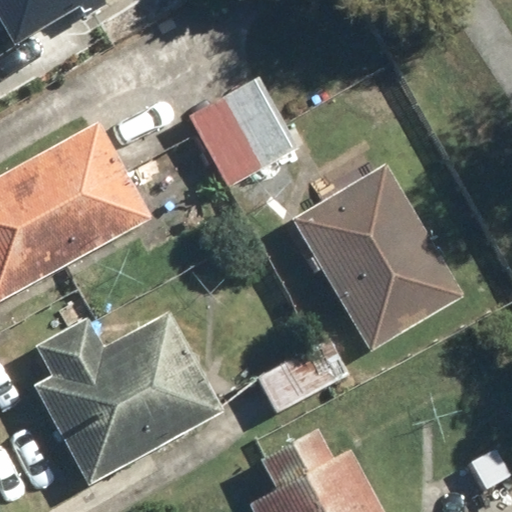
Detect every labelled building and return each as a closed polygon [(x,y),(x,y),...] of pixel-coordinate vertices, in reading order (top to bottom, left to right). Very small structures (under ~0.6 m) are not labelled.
[(0,0),(0,55),(33,40),(106,0),(0,0)] [(254,83),(180,124),(220,195),(294,154),(254,83)] [(86,128),(0,174),(0,302),(140,227),(86,128)] [(379,175),(282,228),(358,366),(455,313),(379,175)] [(23,355),(39,384),(21,393),(74,495),(212,424),(159,323),(95,356),(78,326),(23,355)] [(320,337),(242,382),(266,423),(343,378),(320,337)] [(305,436),(247,471),(265,500),(242,511),(366,511),(339,460),(324,468),(305,436)] [(511,481),(492,447),(458,467),(480,507),(511,488),(511,481)]
